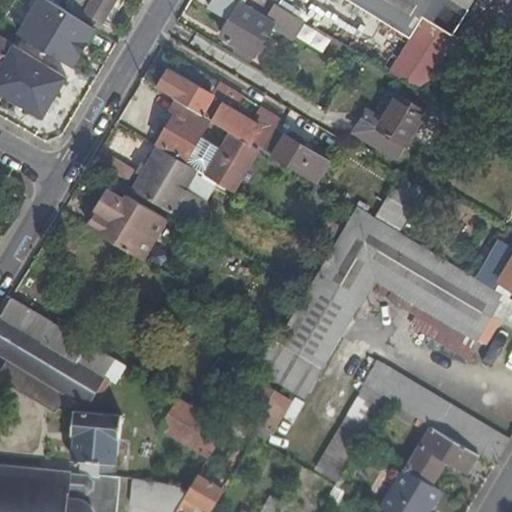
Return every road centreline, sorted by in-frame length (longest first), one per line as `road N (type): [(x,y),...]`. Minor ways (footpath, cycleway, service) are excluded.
road 1 (residential): [(168,0),(64,177)]
road 2 (residential): [(64,177),(0,282)]
